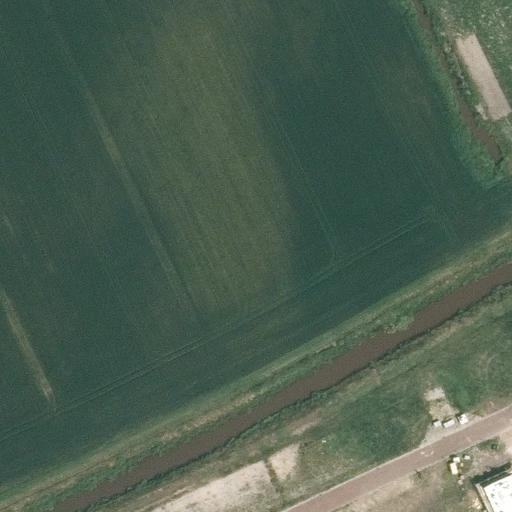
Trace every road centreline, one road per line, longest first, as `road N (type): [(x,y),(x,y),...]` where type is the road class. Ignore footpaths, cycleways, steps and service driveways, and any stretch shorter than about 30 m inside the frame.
road 1 (track): [(511,238),(242,389),(0,508)]
road 2 (residential): [(311,511),(511,418)]
